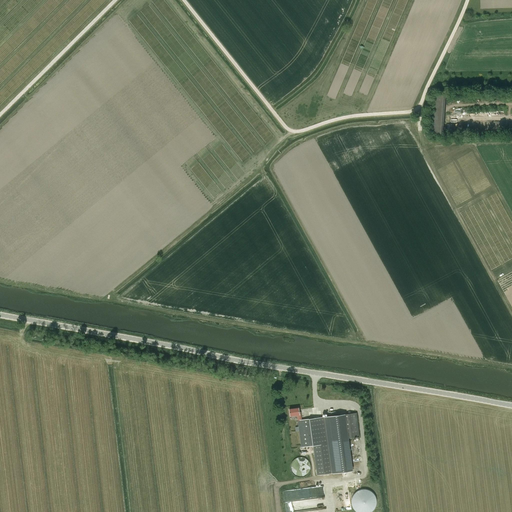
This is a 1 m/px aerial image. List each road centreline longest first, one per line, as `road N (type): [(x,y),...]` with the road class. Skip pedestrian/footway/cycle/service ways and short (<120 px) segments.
road 1 (tertiary): [(511,407),(0,315)]
road 2 (track): [(466,0),(419,106),(299,131),(282,124),(183,0)]
road 3 (track): [(115,0),(0,114)]
